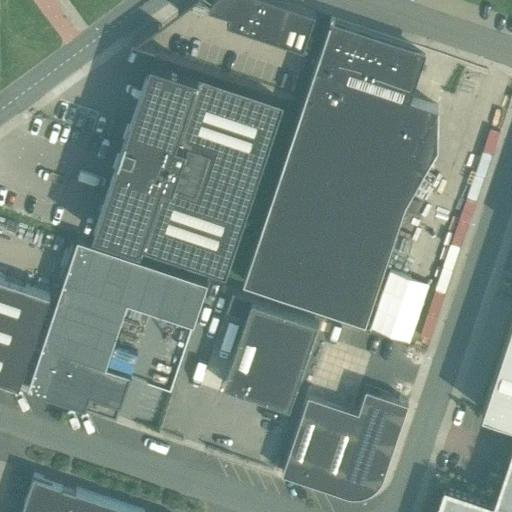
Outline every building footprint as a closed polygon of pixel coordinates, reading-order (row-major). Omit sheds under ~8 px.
[(282,0),(212,0),(210,2),(209,5),(208,6),(215,9),(213,13),(223,16),(224,12),(229,14),(226,22),(303,48),(315,11),(282,0)] [(334,17),(331,16),(240,278),(365,320),(405,200),(426,165),(408,156),(438,105),(410,95),(416,77),(423,57),(424,53),(333,22),(334,17)] [(96,219),(92,229),(225,273),(284,100),(150,56),(147,66),(167,73),(148,129),(136,125),(133,134),(127,132),(125,131),(119,150),(118,154),(119,155),(119,154),(126,156),(123,165),(134,169),(115,225),(96,219)] [(77,236),(28,386),(116,416),(131,372),(106,364),(127,300),(194,322),(208,280),(77,236)] [(0,376),(19,383),(19,382),(50,290),(0,273),(0,376)] [(226,307),(245,313),(222,381),(289,403),(318,318),(232,289),(226,307)] [(511,316),(482,408),(511,418),(511,316)] [(308,392),(282,470),(344,491),(350,492),(356,492),(362,492),(367,490),(372,487),(377,483),(381,478),(383,473),(404,413),(392,409),(396,395),(366,385),(358,408),(308,392)] [(511,511),(511,452),(495,503),(445,486),(436,511),(511,511)] [(152,511),(33,472),(19,511),(152,511)]
